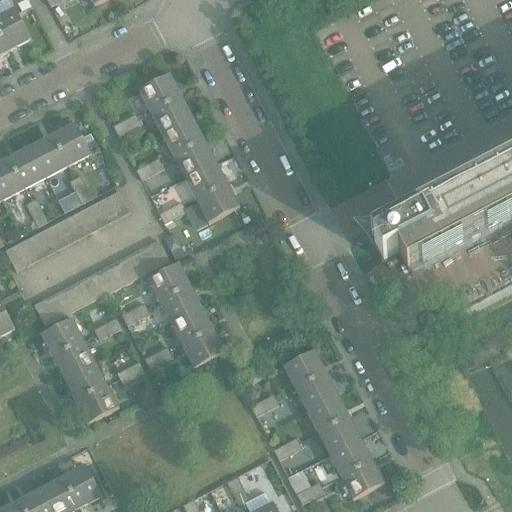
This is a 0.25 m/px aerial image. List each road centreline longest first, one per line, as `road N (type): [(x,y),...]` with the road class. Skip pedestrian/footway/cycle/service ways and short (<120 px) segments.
road 1 (residential): [(451,510),(190,8)]
road 2 (residential): [(190,8),(0,107)]
